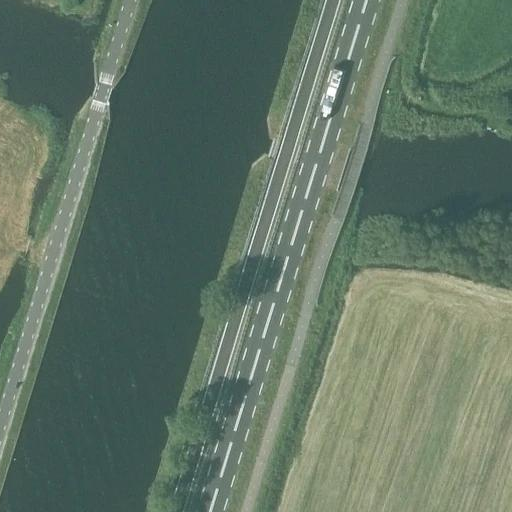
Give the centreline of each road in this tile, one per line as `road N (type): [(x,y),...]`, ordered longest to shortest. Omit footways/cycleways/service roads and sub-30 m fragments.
road 1 (primary): [(208,511),(363,0)]
road 2 (unclassified): [(0,425),(129,0)]
road 3 (track): [(511,122),(375,93)]
